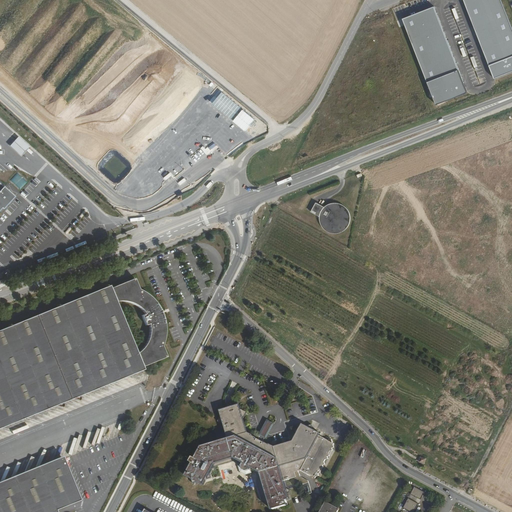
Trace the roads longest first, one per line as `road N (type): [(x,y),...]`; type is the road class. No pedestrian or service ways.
road 1 (residential): [(219,295),(393,459),(482,511)]
road 2 (tertiary): [(237,203),(511,98)]
road 3 (tertiary): [(0,298),(237,203)]
road 4 (unclassified): [(109,511),(219,295)]
road 5 (unclassified): [(124,0),(271,120),(279,136)]
road 6 (unclassified): [(279,136),(317,100),(363,8)]
